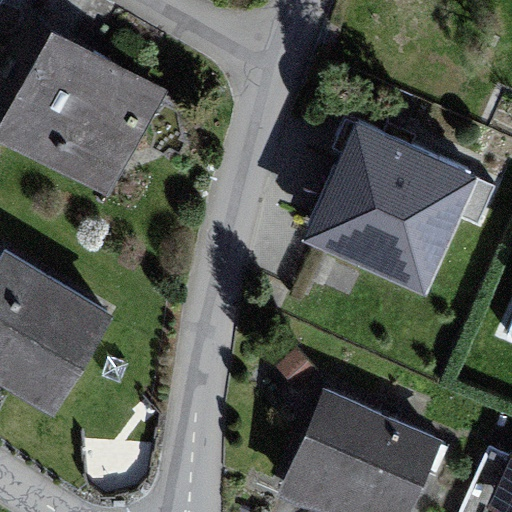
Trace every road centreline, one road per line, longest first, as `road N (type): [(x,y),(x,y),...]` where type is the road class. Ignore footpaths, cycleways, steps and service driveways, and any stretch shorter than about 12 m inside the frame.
road 1 (residential): [(196,511),(210,275),(265,65)]
road 2 (residential): [(152,0),(265,65)]
